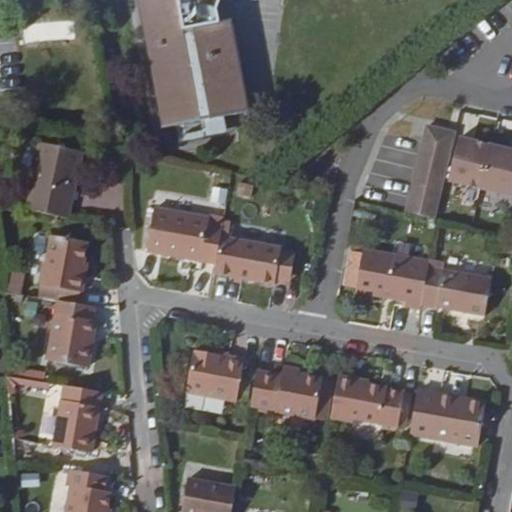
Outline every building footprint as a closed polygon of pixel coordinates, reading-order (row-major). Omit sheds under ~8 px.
[(18,0),(20,9),(60,0),(18,0)] [(139,0),(161,120),(179,117),(208,111),(244,104),(228,15),(216,16),(214,2),(214,0),(139,0)] [(211,127),(208,111),(179,117),(182,133),(211,127)] [(427,232),(446,148),(419,142),(400,226),(427,232)] [(511,167),(450,153),(440,196),(504,210),(507,199),(511,200),(511,167)] [(31,157),(22,199),(64,208),(73,166),(31,157)] [(233,198),(231,208),(245,211),(247,200),(233,198)] [(142,265),(210,277),(216,243),(203,241),(205,232),(150,222),(142,265)] [(226,234),(218,233),(216,243),(210,277),(209,287),(269,297),(269,294),(274,266),(275,262),(223,252),(226,234)] [(81,256),(45,251),(41,277),(38,277),(34,299),(76,306),(79,287),(76,287),(81,256)] [(398,320),(414,323),(415,318),(421,282),(423,274),(355,262),(348,305),(399,314),(398,320)] [(290,268),(274,266),(269,294),(284,296),(290,268)] [(21,295),(25,276),(8,273),(5,293),(21,295)] [(484,294),(421,282),(415,318),(477,329),(484,294)] [(86,335),(89,320),(53,314),(44,375),(83,381),(91,335),(86,335)] [(189,366),(183,408),(232,416),(240,374),(189,366)] [(276,386),(275,391),(251,386),(245,420),(270,425),(270,426),(308,434),(316,392),(292,388),(276,386)] [(350,394),(333,391),(326,431),(349,435),(349,432),(393,440),(398,407),(381,404),(381,402),(349,396),(350,394)] [(321,393),(316,392),(308,434),(313,434),(321,393)] [(97,406),(61,400),(50,461),(86,467),(97,406)] [(479,418),(411,406),(403,449),(472,462),(479,418)] [(398,407),(393,440),(398,441),(404,408),(398,407)] [(104,511),(106,508),(103,508),(105,491),(66,484),(63,501),(66,501),(64,511),(104,511)] [(228,511),(230,503),(182,495),(179,511),(228,511)]
